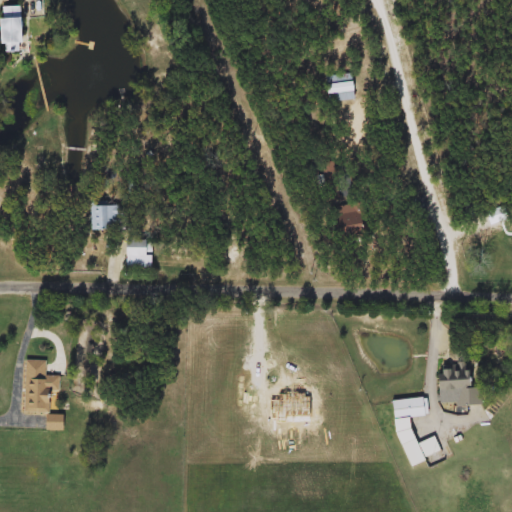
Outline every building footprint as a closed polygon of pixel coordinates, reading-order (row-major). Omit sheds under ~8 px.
[(0,45),(0,7),(19,7),(19,52),(3,52),(3,45),(0,45)] [(324,76),(352,76),(352,101),(324,101),(324,76)] [(126,232),(89,232),(89,204),(126,204),(126,232)] [(332,207),(366,205),(368,241),(333,242),(332,207)] [(24,413),(25,361),(46,361),(46,375),(59,376),(59,392),(49,392),(49,414),(24,413)] [(436,381),(442,380),(441,369),(458,369),(457,363),(480,362),(481,405),(458,406),(458,396),(436,397),(436,381)] [(428,417),(394,419),(393,400),(427,399),(428,417)] [(70,452),(56,452),(56,421),(70,421),(70,452)] [(402,445),(416,439),(418,444),(435,436),(442,453),(412,467),(402,445)]
